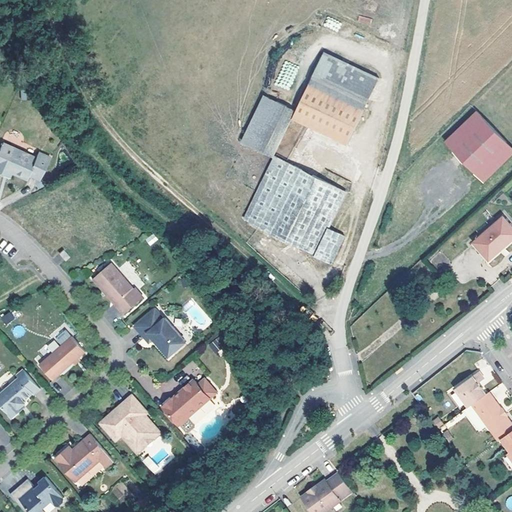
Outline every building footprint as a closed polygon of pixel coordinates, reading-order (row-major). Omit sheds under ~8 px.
[(360,16),(358,22),(370,26),(372,19),(360,16)] [(337,32),(341,24),(329,18),(325,25),(337,32)] [(294,111),(291,119),(344,145),(377,80),(323,53),(294,111)] [(287,61),(282,67),(290,74),(286,78),(290,81),(299,71),(287,61)] [(239,143),(271,159),(272,157),(291,119),(294,111),(261,95),(239,143)] [(442,141),(481,181),(511,151),(511,150),(474,110),(442,141)] [(25,136),(19,149),(34,157),(37,151),(41,143),(25,136)] [(34,157),(1,141),(0,143),(0,172),(1,173),(3,168),(6,170),(10,171),(25,179),(27,174),(38,179),(48,156),(37,151),(34,157)] [(271,159),(241,220),(310,255),(343,191),(272,157),(271,159)] [(511,236),(511,228),(501,216),(473,240),(488,257),(511,236)] [(315,259),(334,265),(344,234),(324,228),(315,259)] [(153,234),(145,239),(150,245),(158,240),(153,234)] [(70,257),(63,250),(59,253),(66,260),(70,257)] [(133,288),(110,262),(92,278),(112,300),(123,313),(142,296),(134,287),(133,288)] [(154,306),(134,325),(149,342),(153,338),(154,337),(156,339),(158,341),(157,342),(169,355),(186,340),(164,316),(163,316),(154,306)] [(6,325),(15,319),(10,311),(1,318),(6,325)] [(86,351),(72,336),(40,364),(53,379),(73,362),(76,359),(79,357),(86,351)] [(458,382),(472,402),(489,389),(481,378),(488,373),(482,365),(458,382)] [(39,387),(23,368),(16,374),(18,376),(0,392),(0,402),(12,416),(21,408),(19,406),(21,404),(22,403),(25,401),(23,399),(32,391),(33,392),(39,387)] [(217,391),(205,377),(198,382),(194,377),(182,388),(183,390),(176,396),(174,395),(163,404),(179,423),(217,391)] [(490,420),(502,437),(505,435),(511,429),(511,413),(511,412),(511,410),(511,406),(509,402),(505,404),(493,387),(489,389),(472,402),(467,406),(482,426),(490,420)] [(183,390),(182,388),(177,392),(174,395),(176,396),(183,390)] [(148,411),(132,392),(120,403),(121,404),(122,406),(121,407),(119,409),(117,407),(107,416),(109,418),(103,423),(112,434),(118,428),(124,435),(135,448),(143,440),(142,439),(149,433),(153,438),(160,432),(152,423),(154,422),(146,413),(148,411)] [(448,427),(465,416),(462,412),(445,423),(448,427)] [(437,418),(441,423),(447,419),(443,414),(437,418)] [(189,415),(179,423),(185,431),(188,431),(195,425),(195,422),(189,415)] [(452,425),(448,428),(453,436),(458,433),(452,425)] [(124,435),(118,428),(112,434),(118,441),(124,435)] [(64,449),(55,457),(75,480),(100,459),(107,466),(114,459),(90,433),(72,449),(70,451),(67,453),(64,449)] [(153,438),(149,433),(142,439),(143,440),(135,448),(138,451),(153,438)] [(72,449),(69,445),(64,449),(67,453),(70,451),(72,449)] [(355,486),(344,470),(331,480),(329,477),(320,484),(322,487),(316,492),(314,489),(305,495),(317,511),(327,511),(347,497),(345,494),(355,486)] [(64,497),(46,475),(40,480),(42,482),(39,485),(36,487),(26,476),(9,491),(25,510),(28,507),(32,511),(43,511),(45,511),(42,508),(52,499),(56,504),(60,504),(64,500),(64,497)] [(122,482),(110,489),(118,500),(129,492),(122,482)] [(322,487),(320,484),(319,483),(313,488),(314,489),(316,492),(322,487)] [(345,494),(347,497),(358,489),(355,486),(345,494)]
